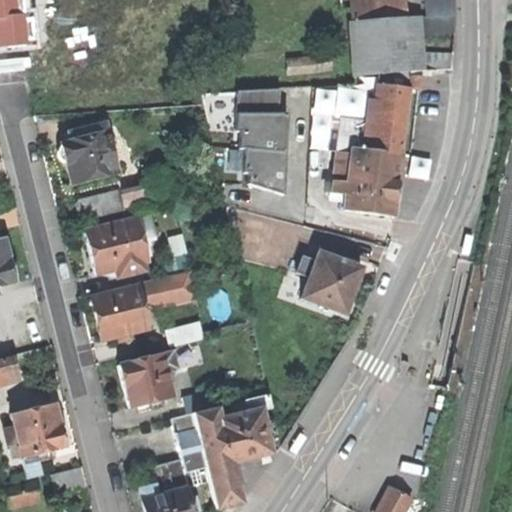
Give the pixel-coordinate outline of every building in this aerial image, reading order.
[(352,0),(353,20),(407,18),(405,0),(352,0)] [(425,0),(426,15),(455,14),(454,0),(425,0)] [(426,15),(407,18),(409,54),(452,54),(455,14),(426,15)] [(353,20),(355,83),(375,85),(405,88),(412,88),(409,54),(407,18),(353,20)] [(289,61),(290,71),(310,70),(309,59),(289,61)] [(343,210),(393,214),(400,135),(403,109),(405,88),(375,85),(374,101),(366,100),(364,122),(339,120),(338,130),(330,129),(328,148),(337,149),(334,181),(346,182),(343,210)] [(412,88),(405,88),(403,109),(446,113),(448,92),(412,88)] [(277,93),(235,94),(233,134),(238,134),(237,151),(243,151),(242,175),(246,175),(246,187),(281,197),(284,117),(276,117),(277,93)] [(70,173),(73,185),(116,174),(104,125),(69,133),(70,141),(62,143),(54,151),(55,158),(58,162),(68,164),(70,173)] [(119,193),(122,205),(139,201),(136,189),(119,193)] [(72,203),(77,223),(113,213),(108,193),(72,203)] [(239,198),(238,216),(278,218),(279,199),(239,198)] [(307,201),(279,199),(278,218),(306,219),(307,201)] [(14,209),(0,212),(0,230),(18,226),(14,209)] [(113,270),(116,279),(143,272),(141,263),(147,261),(135,218),(82,232),(89,256),(94,275),(113,270)] [(468,244),(478,246),(481,233),(471,230),(468,244)] [(1,241),(0,241),(0,287),(13,285),(12,280),(17,274),(15,266),(7,264),(5,257),(1,241)] [(317,245),(315,253),(338,261),(341,254),(317,245)] [(315,253),(312,260),(306,276),(299,296),(341,311),(348,290),(357,268),(338,261),(315,253)] [(156,260),(159,273),(182,268),(179,255),(156,260)] [(292,271),(306,276),(312,260),(298,255),(292,271)] [(189,272),(145,283),(149,298),(158,296),(160,306),(196,297),(189,272)] [(96,320),(100,338),(145,327),(138,301),(149,298),(145,283),(90,298),(96,320)] [(161,330),(165,347),(200,339),(196,322),(161,330)] [(17,351),(20,366),(52,358),(49,343),(17,351)] [(161,357),(165,373),(175,371),(172,354),(161,357)] [(147,404),(161,400),(171,398),(165,373),(161,357),(117,367),(122,387),(127,408),(147,404)] [(0,360),(0,379),(15,376),(11,358),(0,360)] [(266,393),(243,399),(246,412),(259,409),(265,435),(275,433),(266,393)] [(177,400),(181,415),(191,413),(204,409),(201,394),(177,400)] [(231,416),(216,420),(222,445),(226,463),(230,462),(249,458),(269,453),(265,435),(259,409),(246,412),(243,399),(228,402),(231,416)] [(163,407),(161,400),(147,404),(148,411),(163,407)] [(17,443),(25,478),(38,475),(35,463),(49,460),(47,450),(65,446),(60,423),(55,404),(10,415),(13,429),(3,431),(7,446),(17,443)] [(204,409),(191,413),(199,450),(222,445),(216,420),(213,407),(204,409)] [(175,445),(179,462),(186,489),(207,484),(199,450),(191,413),(181,415),(169,418),(175,445)] [(222,445),(199,450),(207,484),(213,508),(239,502),(230,462),(226,463),(222,445)] [(183,490),(186,489),(179,462),(150,469),(153,485),(156,496),(183,490)] [(48,473),(53,492),(83,485),(79,466),(48,473)] [(4,489),(7,506),(38,499),(35,483),(4,489)] [(141,500),(156,496),(153,485),(138,489),(141,500)] [(379,511),(405,511),(411,499),(390,489),(379,511)] [(183,490),(156,496),(141,500),(143,511),(188,511),(195,511),(192,499),(185,500),(183,490)]
